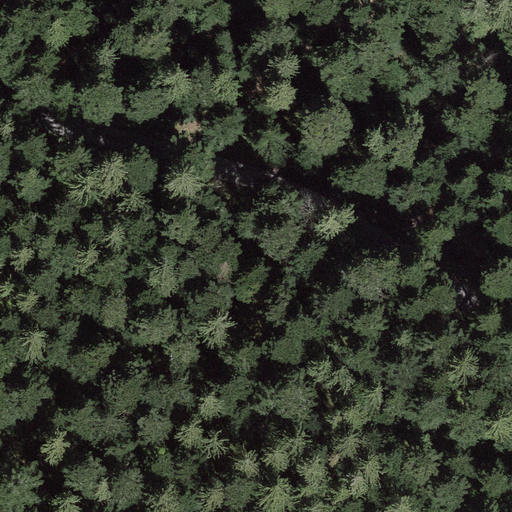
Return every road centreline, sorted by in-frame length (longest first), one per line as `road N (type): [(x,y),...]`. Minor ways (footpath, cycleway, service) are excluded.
road 1 (unclassified): [(511,324),(358,227),(266,182),(0,104)]
road 2 (track): [(169,153),(197,120),(377,0)]
